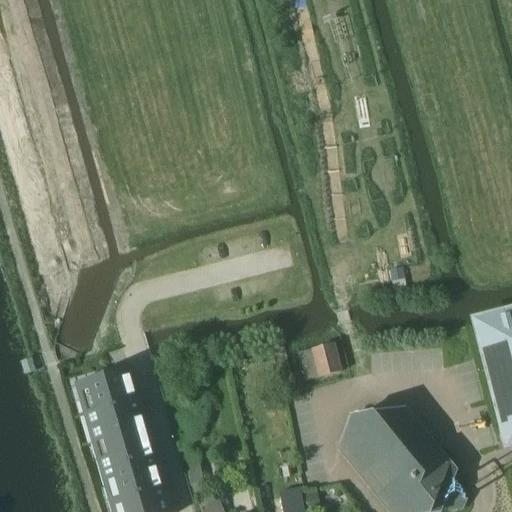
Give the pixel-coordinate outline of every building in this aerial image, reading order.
[(402,269),(390,271),(392,283),(404,281),(402,269)] [(509,443),(511,441),(511,315),(479,324),(509,443)] [(342,374),(335,345),(298,355),(305,383),(342,374)] [(77,385),(113,511),(170,511),(129,370),(77,385)] [(362,419),(345,460),(388,511),(402,511),(422,509),(423,508),(433,506),(430,511),(450,511),(462,510),(466,501),(445,476),(450,464),(438,450),(430,440),(406,411),(362,419)] [(282,509),(282,511),(304,511),(300,489),(287,491),(290,507),(282,509)] [(305,511),(309,511),(320,510),(316,492),(302,495),(305,511)]
